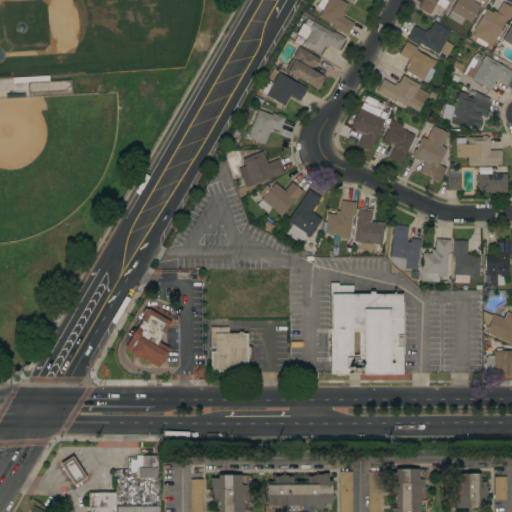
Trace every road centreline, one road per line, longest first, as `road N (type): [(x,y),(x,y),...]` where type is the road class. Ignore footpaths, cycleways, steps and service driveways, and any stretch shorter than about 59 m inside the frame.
road 1 (residential): [(51,400),(275,0)]
road 2 (secondary): [(511,397),(154,400)]
road 3 (residential): [(322,144),(339,162),(437,210),(511,215)]
road 4 (secondary): [(307,424),(511,424)]
road 5 (secondary): [(37,424),(222,424)]
road 6 (residential): [(400,0),(322,144)]
